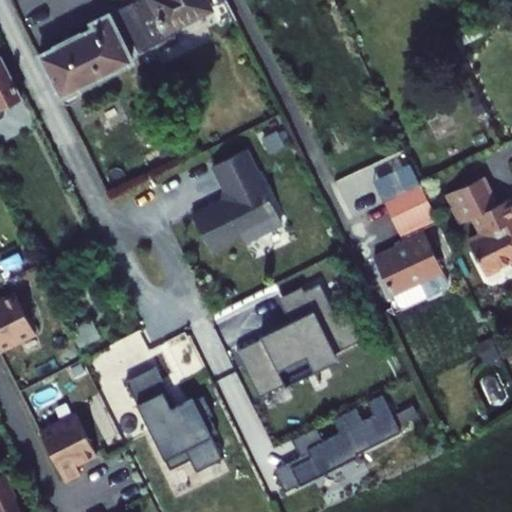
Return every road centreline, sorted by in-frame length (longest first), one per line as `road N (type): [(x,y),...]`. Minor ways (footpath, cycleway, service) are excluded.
road 1 (residential): [(0,9),(156,326)]
road 2 (residential): [(0,384),(61,511)]
